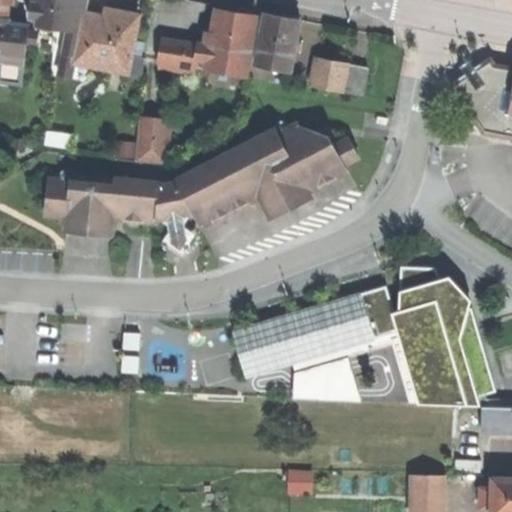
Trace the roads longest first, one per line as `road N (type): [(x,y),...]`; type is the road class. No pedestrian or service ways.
road 1 (residential): [(398,203),(361,235),(210,291),(149,299),(0,291)]
road 2 (residential): [(445,20),(398,203)]
road 3 (residential): [(511,276),(398,203)]
